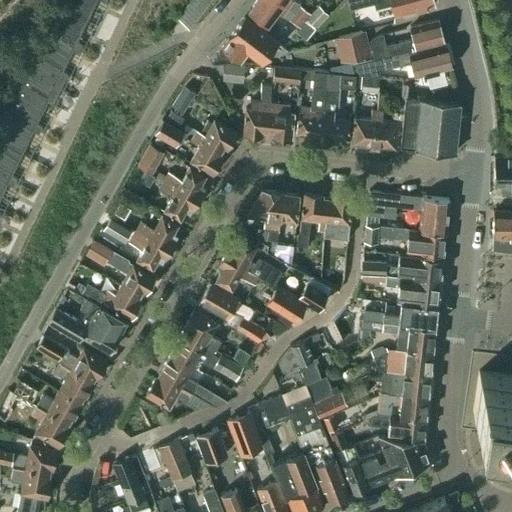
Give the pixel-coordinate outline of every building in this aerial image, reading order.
[(102,0),(103,0),(102,0),(62,0),(59,6),(86,19),(95,0),(102,0)] [(188,28),(209,0),(191,0),(177,20),(188,28)] [(277,0),(256,0),(249,10),(267,23),(276,11),(288,20),(289,19),(299,27),(295,31),(306,39),(315,28),(304,19),(277,0)] [(277,0),(304,19),(309,12),(299,5),(300,4),(294,0),(277,0)] [(435,4),(433,0),(346,0),(348,9),(374,2),(375,8),(391,4),(393,14),(435,4)] [(318,5),(306,18),(315,27),(328,14),(318,5)] [(76,40),(86,19),(59,6),(47,31),(81,48),(83,44),(76,40)] [(244,17),(211,61),(212,62),(225,61),(238,63),(247,51),(261,62),(277,41),(244,17)] [(439,19),(409,27),(412,38),(384,45),(381,34),(377,35),(369,40),(373,58),(403,51),(410,49),(444,41),(439,19)] [(362,30),(337,36),(343,61),(368,55),(362,30)] [(79,52),(81,48),(47,31),(34,58),(61,71),(71,49),(79,52)] [(410,49),(403,51),(403,52),(394,54),(397,64),(411,60),(415,76),(450,67),(445,45),(411,53),(410,49)] [(403,51),(373,58),(351,64),(353,74),(379,77),(376,67),(384,65),(384,67),(397,64),(394,54),(403,52),(403,51)] [(68,74),(61,71),(34,58),(27,73),(60,89),(68,74)] [(243,64),(223,62),(221,79),(241,82),(243,64)] [(272,80),(298,83),(300,69),(274,66),(272,80)] [(327,73),(314,72),(311,109),(314,109),(314,116),(297,115),(295,133),(306,134),(306,138),(321,140),(326,84),(327,73)] [(53,104),(60,89),(27,73),(19,87),(46,101),(53,104)] [(361,88),(377,89),(378,78),(362,77),(361,88)] [(262,84),(261,99),(270,99),(272,85),(262,84)] [(326,84),(321,140),(335,141),(336,137),(347,138),(349,120),(332,118),(333,109),(337,110),(339,86),(326,84)] [(185,85),(171,105),(182,112),(195,91),(185,85)] [(36,122),(46,101),(19,87),(7,113),(40,130),(43,125),(36,122)] [(377,106),(387,107),(389,95),(378,94),(377,106)] [(399,111),(398,113),(403,114),(402,119),(399,147),(415,149),(454,153),(459,102),(416,98),(416,99),(405,98),(400,97),(399,111)] [(266,132),(269,102),(252,100),(251,108),(245,108),(242,132),(261,134),(262,132),(266,132)] [(269,102),(266,132),(272,133),(271,135),(290,137),(293,112),(289,112),(290,104),(270,101),(270,102),(269,102)] [(373,145),(376,110),(372,110),(371,119),(354,117),(351,143),(373,145)] [(376,110),(373,145),(395,147),(398,120),(382,118),(382,111),(376,110)] [(392,110),(391,118),(402,119),(403,114),(398,113),(399,111),(392,110)] [(179,126),(184,118),(171,111),(166,119),(179,126)] [(38,134),(40,130),(7,113),(0,126),(0,142),(21,152),(31,131),(38,134)] [(176,143),(183,130),(184,130),(169,121),(163,118),(156,131),(176,143)] [(196,130),(193,135),(221,151),(223,147),(225,148),(235,131),(213,119),(211,123),(207,120),(200,132),(196,130)] [(218,155),(221,151),(193,135),(193,136),(190,141),(198,145),(189,161),(211,173),(220,156),(218,155)] [(163,149),(149,141),(137,163),(150,170),(163,149)] [(10,174),(21,152),(0,142),(0,174),(16,182),(18,178),(10,174)] [(511,156),(494,156),(493,185),(502,185),(502,195),(511,195),(511,156)] [(162,180),(196,199),(203,186),(199,184),(205,175),(189,166),(182,178),(167,170),(162,180)] [(143,169),(138,178),(149,184),(154,175),(143,169)] [(13,187),(16,182),(0,174),(0,194),(6,183),(13,187)] [(189,212),(196,199),(162,180),(157,188),(172,196),(163,211),(179,220),(185,210),(189,212)] [(261,189),(246,216),(265,217),(264,227),(268,227),(269,218),(272,218),(272,217),(273,210),(275,211),(277,191),(261,189)] [(369,190),(366,215),(382,216),(384,203),(420,207),(418,230),(445,233),(448,199),(369,190)] [(268,240),(266,252),(274,257),(290,266),(293,245),(275,244),(277,228),(278,228),(279,219),(296,220),(298,194),(282,192),(277,191),(275,211),(273,210),(272,217),(272,218),(269,218),(268,227),(268,230),(266,239),(268,240)] [(296,233),(295,244),(306,244),(308,220),(321,221),(319,232),(322,233),(323,233),(327,198),(322,198),(322,195),(303,194),(300,219),(299,231),(296,233)] [(322,233),(322,236),(347,239),(351,198),(332,196),(332,199),(327,198),(323,233),(322,233)] [(119,202),(113,213),(124,219),(130,208),(119,202)] [(511,211),(493,210),(492,250),(511,252),(511,211)] [(133,229),(168,248),(176,235),(172,233),(177,224),(161,215),(154,227),(139,219),(133,229)] [(122,240),(128,229),(109,218),(103,229),(122,240)] [(377,225),(377,234),(384,235),(384,236),(407,239),(405,251),(442,255),(445,233),(418,230),(377,225)] [(365,226),(364,241),(375,242),(377,227),(365,226)] [(258,228),(255,238),(266,245),(266,239),(268,230),(258,228)] [(161,261),(168,248),(133,229),(126,240),(142,249),(136,260),(152,269),(157,259),(161,261)] [(224,256),(257,274),(259,272),(274,280),(280,269),(255,255),(252,261),(249,259),(257,245),(240,235),(235,245),(231,243),(224,256)] [(105,259),(110,248),(93,239),(87,249),(105,259)] [(125,273),(119,284),(139,295),(142,290),(144,291),(153,275),(128,261),(129,258),(112,249),(106,260),(126,272),(125,273)] [(390,273),(439,280),(442,258),(406,255),(405,268),(390,266),(390,272),(384,271),(385,260),(361,257),(359,274),(390,273)] [(254,280),(257,274),(224,256),(216,269),(220,271),(214,281),(230,290),(238,276),(242,278),(244,275),(254,280)] [(437,302),(439,280),(390,273),(359,274),(359,281),(379,283),(380,279),(385,280),(384,285),(397,286),(396,297),(437,302)] [(318,309),(327,291),(305,280),(297,295),(306,300),(304,302),(318,309)] [(139,295),(119,284),(114,295),(106,290),(105,292),(86,282),(82,290),(108,305),(129,317),(139,300),(137,299),(139,295)] [(242,301),(209,282),(198,302),(227,318),(225,322),(257,340),(263,329),(231,311),(235,305),(238,307),(242,301)] [(297,295),(277,285),(263,312),(275,318),(288,325),(292,318),(295,320),(304,302),(306,300),(297,295)] [(79,321),(68,315),(54,307),(46,321),(79,340),(81,336),(109,352),(120,334),(118,334),(126,320),(66,287),(62,294),(81,304),(78,308),(85,311),(79,321)] [(434,327),(437,305),(400,302),(399,314),(384,313),(384,312),(363,309),(362,319),(359,319),(358,328),(381,330),(382,325),(385,326),(386,322),(434,327)] [(182,331),(215,349),(220,340),(209,334),(216,322),(193,309),(184,326),(185,327),(182,331)] [(275,318),(271,326),(274,334),(287,328),(288,325),(275,318)] [(382,325),(381,330),(397,332),(396,345),(432,350),(434,327),(386,322),(385,326),(382,325)] [(213,353),(215,349),(182,331),(170,352),(192,365),(198,354),(204,358),(202,361),(212,366),(218,356),(213,353)] [(64,344),(42,332),(35,346),(56,357),(57,358),(62,347),(64,344)] [(312,359),(304,339),(290,345),(297,364),(312,359)] [(381,346),(370,351),(373,357),(387,352),(385,347),(381,346)] [(56,357),(55,358),(61,362),(92,381),(95,376),(95,377),(105,360),(82,347),(77,356),(62,347),(57,358),(56,357)] [(239,348),(234,357),(243,362),(248,353),(239,348)] [(388,370),(429,375),(432,353),(390,348),(389,358),(388,370)] [(186,375),(192,365),(170,352),(158,374),(191,392),(191,391),(203,398),(207,390),(195,383),(197,380),(186,375)] [(316,357),(312,359),(297,364),(305,383),(320,378),(314,364),(318,363),(316,357)] [(221,369),(236,377),(242,366),(228,358),(221,369)] [(80,402),(92,381),(61,362),(59,365),(69,371),(59,389),(80,402)] [(388,370),(382,369),(381,379),(387,380),(386,391),(427,396),(429,375),(388,370)] [(511,375),(478,371),(472,411),(511,416),(511,375)] [(188,396),(191,392),(158,374),(156,378),(155,378),(145,395),(168,407),(178,390),(188,396)] [(311,400),(337,391),(335,386),(330,388),(325,375),(320,378),(305,383),(305,384),(311,400)] [(31,400),(37,389),(19,379),(13,390),(31,400)] [(354,398),(367,392),(363,382),(350,388),(354,398)] [(348,493),(318,417),(311,400),(305,384),(280,394),(289,417),(302,451),(303,454),(304,454),(308,465),(313,463),(328,501),(348,493)] [(68,423),(80,402),(59,389),(54,398),(43,393),(36,404),(68,423)] [(337,391),(311,400),(318,417),(347,405),(341,389),(337,391)] [(0,417),(4,419),(11,406),(9,405),(15,394),(8,390),(0,404),(0,417)] [(386,391),(380,390),(379,401),(379,407),(361,414),(363,419),(367,417),(378,413),(425,418),(427,396),(386,391)] [(261,401),(265,412),(261,413),(266,426),(289,417),(280,394),(261,401)] [(65,428),(68,423),(36,404),(34,408),(45,414),(34,432),(57,445),(66,428),(65,428)] [(303,454),(302,451),(286,457),(284,454),(280,455),(273,458),(270,451),(273,450),(267,437),(267,436),(269,435),(263,429),(255,409),(248,412),(260,441),(268,464),(275,480),(287,511),(301,511),(323,503),(308,465),(304,454),(303,454)] [(169,420),(165,410),(156,414),(160,424),(168,421),(169,420)] [(226,419),(239,452),(260,444),(248,411),(226,419)] [(337,425),(332,413),(322,417),(327,429),(337,425)] [(378,413),(367,417),(370,424),(388,426),(387,437),(423,441),(425,418),(378,413)] [(351,423),(331,431),(335,443),(355,435),(351,423)] [(217,426),(195,435),(204,459),(226,451),(217,426)] [(358,456),(356,457),(363,475),(368,486),(369,485),(393,476),(431,461),(423,441),(387,437),(381,436),(376,436),(379,443),(381,449),(358,458),(358,456)] [(193,484),(186,468),(173,437),(158,444),(171,475),(178,490),(193,484)] [(347,445),(335,450),(340,463),(339,463),(351,492),(368,486),(363,475),(356,457),(358,456),(356,452),(352,443),(347,445)] [(12,466),(49,473),(50,468),(51,469),(54,449),(29,445),(26,457),(14,455),(12,466)] [(0,462),(11,464),(13,454),(13,450),(0,447),(0,462)] [(152,449),(138,454),(146,475),(160,469),(152,449)] [(129,455),(112,462),(131,511),(132,511),(149,506),(129,455)] [(45,498),(49,479),(48,478),(49,473),(12,466),(10,478),(22,480),(20,493),(16,511),(35,511),(39,496),(45,498)] [(265,511),(287,511),(275,480),(256,487),(265,511)] [(202,492),(210,511),(222,511),(213,488),(202,492)] [(261,511),(258,501),(243,507),(236,488),(220,494),(227,511),(261,511)] [(161,511),(185,511),(183,505),(174,509),(168,495),(157,499),(161,511)] [(451,511),(445,496),(403,511),(451,511)]
